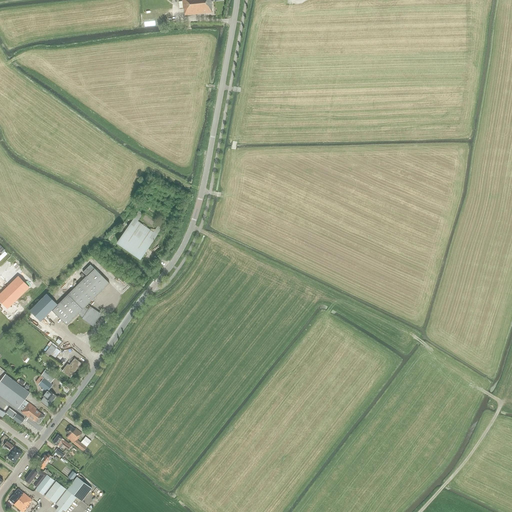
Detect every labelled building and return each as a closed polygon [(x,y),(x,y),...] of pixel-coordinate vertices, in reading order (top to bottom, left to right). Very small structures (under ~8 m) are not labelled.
[(223,0),(182,0),(183,9),(184,9),(185,15),(212,12),(211,1),(223,0)] [(143,214),(139,211),(118,241),(141,258),(163,228),(158,225),(153,232),(138,221),(143,214)] [(87,276),(78,285),(60,303),(58,305),(47,294),(30,310),(41,321),(52,311),(67,325),(78,313),(83,318),(82,319),(93,326),(102,314),(90,306),(90,307),(88,304),(109,283),(94,268),(91,265),(83,272),(87,276)] [(29,287),(18,276),(0,294),(0,300),(7,308),(29,287)] [(50,356),(56,348),(52,344),(46,352),(50,356)] [(82,364),(75,358),(69,365),(68,363),(62,371),(70,378),(82,364)] [(44,398),(42,401),(48,406),(51,402),(51,403),(56,396),(51,391),(49,390),(53,384),(51,383),(56,377),(46,370),(36,382),(39,384),(39,385),(47,391),(43,396),(44,398)] [(0,381),(0,395),(9,402),(18,409),(20,406),(24,409),(21,412),(33,421),(34,420),(39,424),(45,416),(36,410),(37,409),(28,403),(26,406),(22,403),(30,393),(5,374),(0,381)] [(24,419),(10,408),(6,413),(13,418),(21,424),(24,419)] [(71,425),(66,432),(69,434),(66,437),(84,451),(87,447),(86,447),(91,441),(86,437),(81,443),(77,440),(80,436),(82,433),(76,428),(75,429),(71,425)] [(58,435),(53,442),(60,448),(62,444),(69,450),(72,446),(62,439),(63,438),(58,435)] [(10,450),(13,446),(7,441),(4,445),(10,450)] [(15,463),(22,453),(16,448),(8,458),(15,463)] [(42,458),(48,463),(53,457),(48,453),(46,456),(45,454),(42,458)] [(43,469),(48,463),(42,458),(39,462),(40,463),(39,466),(41,467),(43,469)] [(34,485),(37,487),(46,475),(38,468),(36,471),(42,475),(34,485)] [(34,469),(29,475),(33,478),(38,472),(34,469)] [(73,471),(68,477),(72,480),(77,474),(73,471)] [(29,475),(25,480),(29,483),(33,478),(29,475)] [(36,489),(43,495),(45,493),(46,494),(45,495),(59,506),(55,511),(60,511),(63,509),(66,511),(76,497),(82,501),(92,488),(77,477),(67,490),(56,481),(56,482),(47,475),(42,481),(36,489)] [(18,489),(9,500),(14,504),(14,505),(22,511),(23,511),(30,504),(29,504),(32,500),(23,493),(18,489)]
